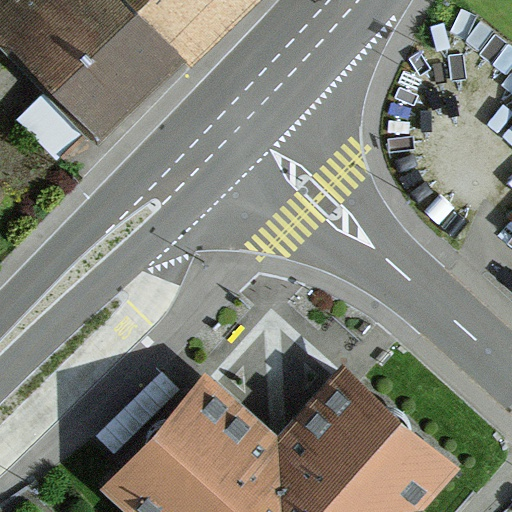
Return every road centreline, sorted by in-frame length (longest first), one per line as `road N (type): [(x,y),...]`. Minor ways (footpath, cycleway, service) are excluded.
road 1 (tertiary): [(236,113),(511,371)]
road 2 (secondary): [(0,353),(236,113)]
road 3 (secondary): [(236,113),(347,0)]
